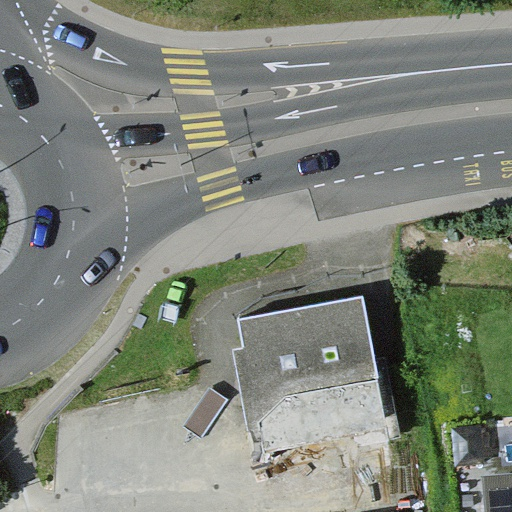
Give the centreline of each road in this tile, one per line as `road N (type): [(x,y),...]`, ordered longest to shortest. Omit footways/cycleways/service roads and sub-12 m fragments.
road 1 (secondary): [(456,68),(147,66),(68,42),(0,7)]
road 2 (primary): [(72,241),(296,169),(511,135)]
road 3 (primary): [(456,68),(204,130),(44,137)]
